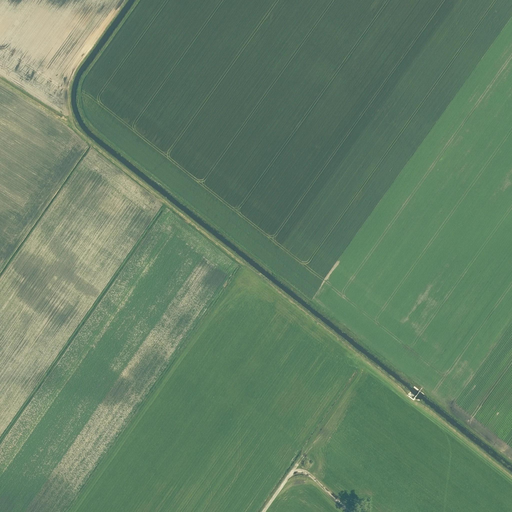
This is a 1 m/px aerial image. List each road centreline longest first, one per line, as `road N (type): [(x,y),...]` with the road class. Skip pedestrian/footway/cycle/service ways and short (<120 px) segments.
road 1 (track): [(127,0),(73,78),(77,129),(408,400),(511,475)]
road 2 (track): [(361,511),(296,471),(264,511)]
